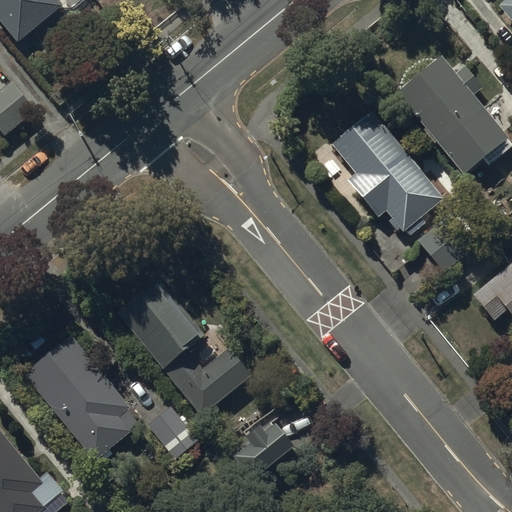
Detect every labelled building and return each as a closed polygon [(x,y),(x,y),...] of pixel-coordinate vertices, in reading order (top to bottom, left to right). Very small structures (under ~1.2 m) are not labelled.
[(0,0),(0,30),(16,50),(61,14),(49,0),(0,0)] [(511,0),(498,13),(511,30),(511,0)] [(440,62),(396,100),(463,183),(508,146),(470,99),(480,90),(465,72),(455,81),(440,62)] [(13,84),(0,95),(0,137),(5,144),(39,117),(13,84)] [(372,118),(331,151),(354,181),(346,188),(376,226),(385,218),(402,239),(405,237),(409,241),(424,229),(420,224),(442,207),(438,202),(448,194),(431,171),(420,180),(372,118)] [(450,217),(416,246),(444,278),(477,249),(450,217)] [(511,257),(473,290),(494,315),(507,305),(511,310),(511,257)] [(134,307),(117,321),(200,423),(206,418),(209,422),(220,414),(217,410),(250,382),(245,376),(247,374),(236,359),(233,361),(228,355),(203,375),(189,357),(205,344),(159,287),(152,293),(150,290),(132,305),(134,307)] [(70,344),(23,383),(94,468),(101,462),(104,466),(114,458),(111,454),(141,429),(112,393),(117,389),(108,377),(102,382),(70,344)] [(170,411),(146,430),(170,459),(194,440),(170,411)] [(241,425),(248,434),(230,448),(251,474),(294,441),(275,416),(263,425),(255,415),(241,425)] [(0,511),(63,511),(67,509),(60,500),(62,498),(47,480),(39,486),(0,437),(0,511)]
